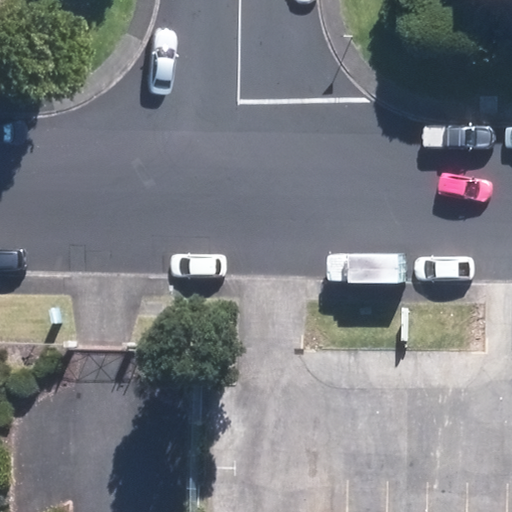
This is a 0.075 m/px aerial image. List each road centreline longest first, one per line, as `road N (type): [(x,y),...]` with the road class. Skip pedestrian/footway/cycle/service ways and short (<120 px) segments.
road 1 (unknown): [(300,202),(292,346),(310,411),(361,434),(486,439),(511,416)]
road 2 (residential): [(511,206),(235,201)]
road 3 (residential): [(235,201),(0,196)]
road 4 (residential): [(235,201),(238,0)]
